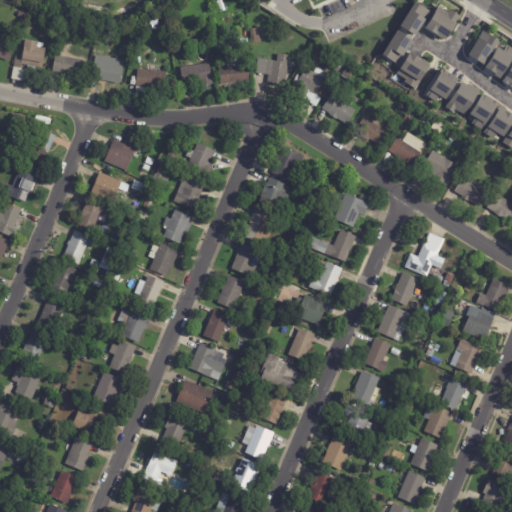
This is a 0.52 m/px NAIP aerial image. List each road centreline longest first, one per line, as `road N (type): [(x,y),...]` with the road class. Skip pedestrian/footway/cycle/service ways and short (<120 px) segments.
road 1 (residential): [(511,261),(259,114),(90,110),(0,90)]
road 2 (residential): [(259,114),(96,511)]
road 3 (residential): [(400,193),(270,511)]
road 4 (residential): [(90,110),(0,326)]
road 5 (residential): [(511,347),(445,511)]
